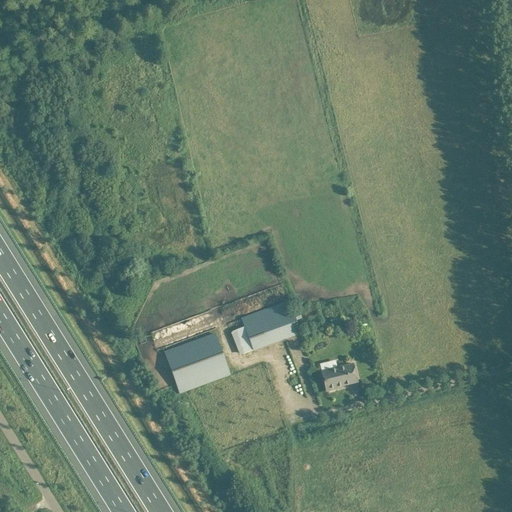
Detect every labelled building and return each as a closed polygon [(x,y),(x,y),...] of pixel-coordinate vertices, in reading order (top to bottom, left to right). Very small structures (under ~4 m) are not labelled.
[(300,333),(290,307),(288,300),(241,318),(243,324),(232,328),(233,331),(232,331),(240,355),(300,333)] [(346,339),(344,332),(336,334),(338,341),(346,339)] [(221,383),(220,379),(230,375),(215,334),(164,353),(179,393),(204,384),(205,389),(221,383)] [(338,387),(357,382),(353,365),(321,372),(326,391),(338,388),(338,387)] [(190,397),(204,435),(277,409),(263,370),(190,397)]
